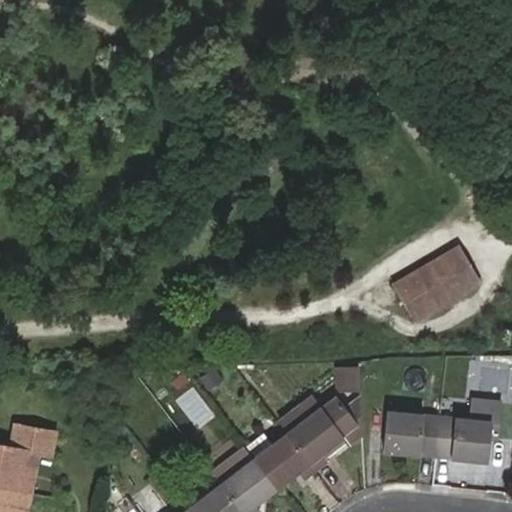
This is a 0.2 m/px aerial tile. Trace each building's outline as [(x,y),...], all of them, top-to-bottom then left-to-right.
[(415,321),(482,282),(458,242),(392,281),(415,321)] [(359,392),(358,367),(344,367),(337,368),(337,391),(359,392)] [(161,380),(152,386),(161,398),(169,392),(161,380)] [(290,432),(289,433),(317,471),(329,461),(324,455),(345,439),(350,445),(360,438),(360,423),(339,395),(322,408),(290,432)] [(281,421),(290,432),(322,408),(313,396),(281,421)] [(470,400),(468,420),(491,422),(490,437),(498,438),(501,403),(470,400)] [(435,458),(439,417),(387,413),(384,453),(435,458)] [(468,420),(439,417),(435,458),(487,462),(490,437),(491,422),(468,420)] [(0,446),(0,492),(17,495),(22,467),(24,450),(49,455),(53,432),(15,426),(11,449),(0,446)] [(289,433),(254,459),(278,489),(300,473),(305,479),(317,471),(289,433)] [(135,445),(128,450),(136,461),(143,456),(135,445)] [(254,459),(221,484),(242,511),(260,511),(256,506),(278,489),(254,459)] [(17,495),(30,497),(35,469),(22,467),(17,495)] [(242,511),(221,484),(187,509),(189,511),(242,511)] [(119,489),(112,494),(118,503),(124,498),(119,489)] [(13,511),(17,495),(0,492),(0,511),(13,511)] [(27,511),(30,497),(17,495),(13,511),(27,511)]
